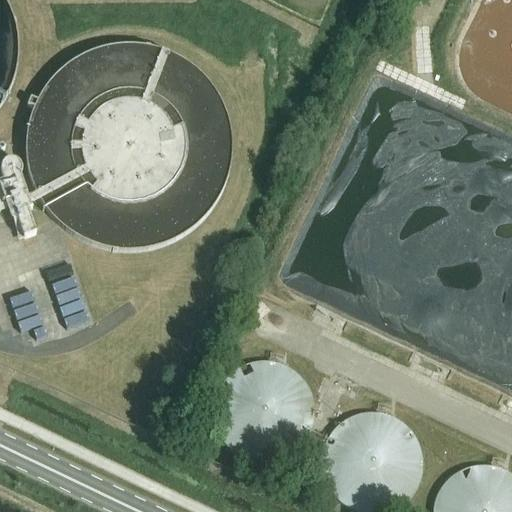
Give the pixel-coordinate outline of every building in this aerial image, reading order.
[(0,0),(0,110),(2,108),(8,98),(14,83),(17,72),(19,61),(19,44),(16,27),(13,16),(8,6),(4,0),(0,0)] [(120,253),(131,254),(148,252),(159,249),(169,245),(184,237),(193,231),(202,223),(212,210),(218,201),(223,190),(228,174),(230,163),(231,152),(230,141),(229,130),(224,114),(219,103),(213,94),(202,81),(190,69),(180,63),(170,58),(160,54),(149,51),(138,50),(126,49),(110,51),(99,54),(88,58),(73,66),(64,72),(56,80),(45,93),(39,102),(34,112),(29,129),(27,140),(26,151),(27,162),(29,173),(34,189),(39,200),(44,209),(51,218),(59,226),(68,233),(77,240),(92,247),(109,252),(120,253)] [(24,242),(36,237),(28,214),(32,212),(20,179),(21,177),(22,175),(22,174),(22,172),(21,170),(21,168),(20,167),(18,166),(17,165),(15,164),(14,163),(12,163),(10,163),(8,163),(7,164),(5,165),(4,166),(3,167),(2,169),(1,170),(1,172),(1,174),(1,176),(4,184),(24,242)] [(74,276),(49,286),(66,331),(91,321),(74,276)] [(30,292),(6,301),(19,334),(43,325),(30,292)] [(216,415),(216,419),(216,423),(217,427),(217,431),(218,434),(220,438),(222,442),(223,445),(226,448),(228,451),(231,454),(234,457),(237,459),(240,462),(243,464),(247,465),(251,467),(254,468),(258,468),(262,469),(266,469),(270,469),(274,468),(278,468),(282,467),(285,465),(289,464),(292,462),(296,459),(299,457),(302,454),(304,451),(307,448),(309,445),(311,442),(313,438),(314,434),(315,431),(316,427),(316,423),(316,419),(316,415),(316,411),(315,407),(314,403),(313,400),(311,396),(309,393),(307,389),(304,386),(302,383),(299,381),(296,378),(292,376),(289,374),(285,372),(282,371),(278,370),(274,369),(270,369),(266,369),(262,369),(258,369),(254,370),(251,371),(247,372),(243,374),(240,376),(237,378),(234,381),(231,383),(228,386),(226,389),(223,393),(221,396),(220,400),(218,403),(217,407),(217,411),(216,415)] [(324,466),(324,470),(324,474),(325,478),(325,482),(326,485),(328,489),(329,493),(331,496),(334,499),(336,503),(339,505),(342,508),(345,511),(346,511),(401,511),(404,511),(407,508),(410,505),(412,503),(415,499),(417,496),(419,493),(421,489),(422,485),(423,482),(424,478),(424,474),(424,470),(424,466),(424,462),(423,458),(422,454),(421,451),(419,447),(417,444),(415,440),(412,437),(410,434),(407,432),(404,429),(400,427),(397,425),(393,424),(390,422),(386,421),(382,420),(378,420),(374,420),(370,420),(366,420),(362,421),(359,422),(355,424),(351,425),(348,427),(345,429),(342,432),(339,434),(336,437),(334,440),(331,444),(329,447),(328,451),(326,454),(325,458),(325,462),(324,466)] [(511,511),(511,479),(511,480),(508,478),(505,476),(501,475),(497,474),(493,473),(489,473),(485,472),(482,472),(478,473),(474,474),(470,475),(466,476),(463,478),(459,480),(456,482),(453,484),(450,487),(447,490),(445,493),(443,496),(441,500),(439,503),(438,507),(437,511),(436,511),(511,511)]
